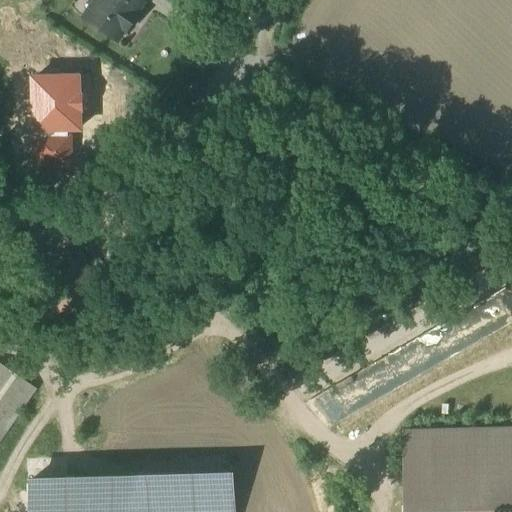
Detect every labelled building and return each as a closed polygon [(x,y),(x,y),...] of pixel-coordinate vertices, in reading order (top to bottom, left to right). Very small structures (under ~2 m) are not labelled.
[(138,0),(97,0),(85,18),(117,39),(142,3),(138,0)] [(35,281),(50,318),(105,297),(91,260),(84,262),(79,247),(64,253),(70,268),(35,281)] [(0,437),(32,390),(0,368),(0,437)] [(511,511),(511,430),(405,433),(406,511),(511,511)] [(99,483),(26,484),(27,511),(227,511),(226,480),(99,483)]
